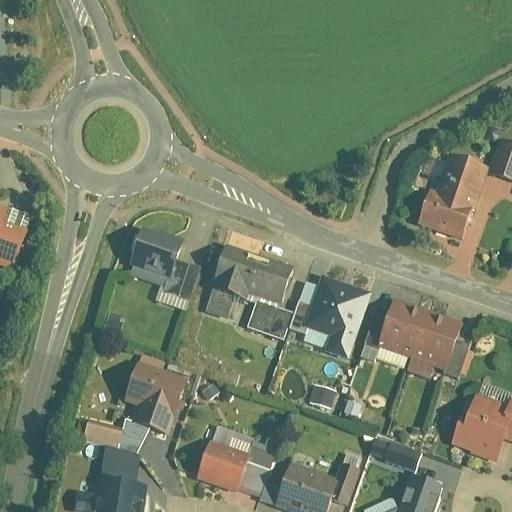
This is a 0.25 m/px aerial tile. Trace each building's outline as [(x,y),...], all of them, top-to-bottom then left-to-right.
[(511,143),(507,142),(499,167),(496,177),(511,182),(511,143)] [(430,195),(418,230),(470,248),(496,177),(499,167),(456,152),(439,198),(430,195)] [(0,250),(11,213),(0,209),(0,250)] [(141,232),(128,265),(167,280),(163,291),(180,297),(191,269),(177,264),(183,249),(141,232)] [(232,246),(218,290),(261,304),(285,311),(299,267),(232,246)] [(349,363),(373,298),(324,281),(305,332),(331,342),(326,354),(349,363)] [(295,314),(285,311),(261,304),(253,329),(287,340),(295,314)] [(460,332),(393,308),(377,352),(444,377),(460,332)] [(189,396),(136,372),(115,418),(169,442),(189,396)] [(330,411),(335,395),(314,389),(309,405),(330,411)] [(511,424),(468,412),(456,451),(499,463),(511,424)] [(250,456),(209,442),(196,483),(236,496),(250,456)] [(389,444),(384,459),(415,469),(420,454),(389,444)] [(334,511),(342,483),(283,467),(271,511),(334,511)] [(435,511),(443,481),(402,472),(392,511),(435,511)] [(99,481),(94,511),(144,511),(148,488),(99,481)]
